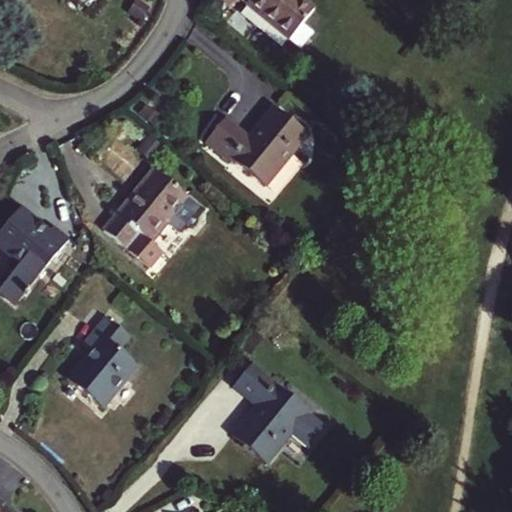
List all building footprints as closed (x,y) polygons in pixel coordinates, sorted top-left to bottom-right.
[(238,0),(285,38),(307,12),(291,0),(238,0)] [(252,139),(228,120),(211,142),(266,188),(309,136),(276,110),(252,139)] [(155,172),(106,232),(128,250),(141,233),(154,243),(169,224),(181,233),(187,226),(193,227),(197,222),(195,216),(201,208),(155,172)] [(68,249),(22,211),(0,237),(0,245),(42,281),(68,249)] [(156,242),(166,249),(179,232),(170,225),(156,242)] [(132,337),(106,318),(83,347),(91,353),(70,381),(105,408),(138,366),(120,352),(132,337)] [(308,413),(252,365),(234,388),(257,407),(233,437),(265,465),(290,434),(307,448),(325,427),(308,413)]
